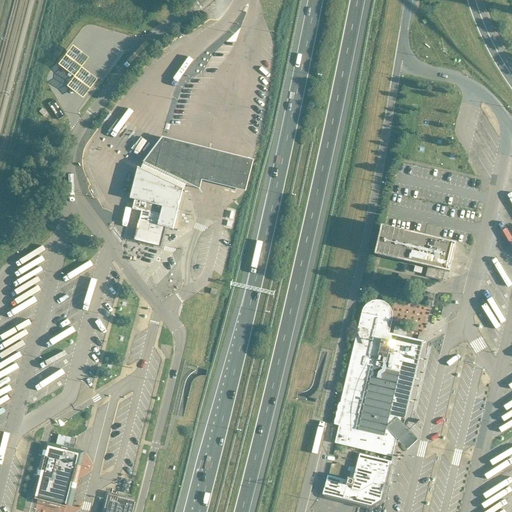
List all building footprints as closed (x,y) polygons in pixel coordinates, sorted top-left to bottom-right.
[(77,93),(85,100),(100,80),(92,74),(84,67),(91,58),(81,51),(75,46),(60,65),(67,70),(76,77),(68,87),(77,93)] [(252,162),(163,140),(144,164),(149,167),(186,185),(200,191),(204,183),(245,193),(252,162)] [(173,229),(183,189),(167,181),(166,182),(150,173),(149,173),(143,170),(137,173),(136,175),(130,199),(135,200),(132,209),(142,211),(139,221),(134,240),(161,247),(166,227),(173,229)] [(382,226),(375,255),(378,256),(381,256),(407,262),(428,267),(426,275),(425,277),(438,280),(443,281),(443,279),(445,271),(450,273),(455,251),(457,243),(441,239),(425,236),(382,226)] [(415,296),(413,296),(411,302),(422,304),(423,298),(420,298),(421,295),(416,294),(415,296)] [(389,333),(392,320),(393,315),(393,311),(391,307),(388,304),(385,302),(381,300),(377,300),(373,301),(369,302),(366,305),(363,308),(362,312),(354,347),(340,403),(338,406),(338,410),(336,414),(336,417),(335,421),(335,424),(339,425),(339,428),(335,443),(355,448),(393,457),(393,456),(397,438),(400,439),(404,422),(424,341),(422,341),(397,335),(389,333)] [(46,442),(32,499),(34,499),(39,500),(66,507),(70,508),(84,452),(74,449),(76,440),(77,436),(73,435),(72,438),(59,434),(57,441),(56,445),(48,443),(46,442)] [(386,482),(391,462),(360,454),(353,479),(348,478),(348,480),(328,475),(323,495),(351,502),(350,505),(351,506),(359,508),(360,508),(361,504),(371,506),(381,500),(383,496),(386,497),(387,496),(390,485),(390,483),(386,482)] [(132,511),(135,502),(118,498),(119,494),(111,493),(106,511),(132,511)]
